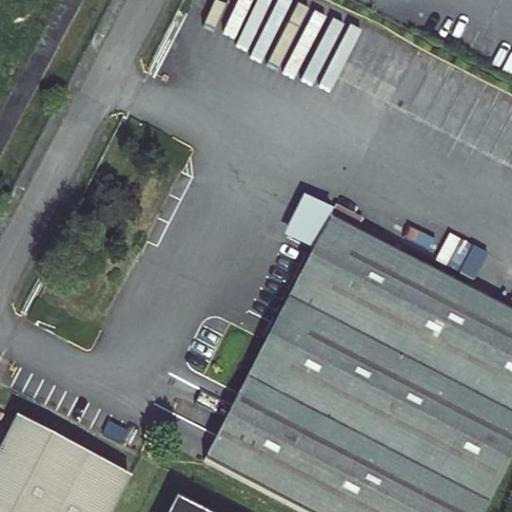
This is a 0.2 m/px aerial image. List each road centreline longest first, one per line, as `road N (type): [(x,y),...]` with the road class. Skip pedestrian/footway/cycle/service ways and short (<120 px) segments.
road 1 (unclassified): [(0,279),(146,0)]
road 2 (unknown): [(236,141),(489,246)]
